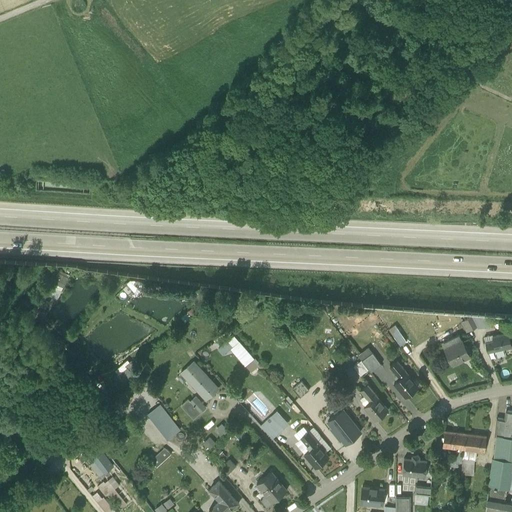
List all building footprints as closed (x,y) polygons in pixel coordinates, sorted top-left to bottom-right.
[(63,288),(69,277),(58,271),(52,282),(63,288)] [(471,317),(464,320),(470,331),(476,327),(471,317)] [(406,341),(395,325),(389,329),(400,346),(406,341)] [(509,332),(492,335),(495,350),(511,346),(509,332)] [(231,350),(251,371),(260,362),(233,334),(218,348),(225,356),(231,350)] [(492,335),(484,337),(487,352),(495,350),(492,335)] [(76,356),(60,337),(54,342),(69,361),(76,356)] [(462,340),(444,349),(452,364),(470,355),(462,340)] [(381,364),(372,352),(361,360),(370,372),(381,364)] [(397,360),(390,366),(400,378),(406,372),(407,373),(407,372),(397,360)] [(137,369),(143,376),(152,369),(146,361),(137,369)] [(215,386),(198,367),(197,369),(192,363),(183,371),(188,376),(187,379),(206,400),(212,394),(210,391),(215,386)] [(124,365),(116,371),(126,383),(134,377),(132,373),(134,371),(130,367),(128,369),(124,365)] [(407,373),(406,372),(400,378),(394,383),(406,397),(418,386),(407,373)] [(301,381),(292,388),(300,397),(309,390),(301,381)] [(378,396),(367,384),(360,390),(370,402),(376,396),(377,397),(378,396)] [(377,397),(376,396),(370,402),(364,406),(376,420),(388,410),(377,397)] [(205,408),(195,397),(190,402),(188,400),(181,406),(193,419),(205,408)] [(358,434),(347,420),(348,420),(338,407),(330,414),(340,425),(334,430),(346,444),(358,434)] [(511,411),(506,410),(504,419),(503,425),(511,426),(511,411)] [(174,432),(153,411),(148,417),(168,437),(174,432)] [(504,419),(496,418),(494,436),(496,436),(502,437),(503,425),(504,419)] [(274,419),(263,429),(272,438),(283,428),(274,419)] [(220,437),(228,431),(222,422),(214,429),(220,437)] [(511,426),(503,425),(502,437),(511,438),(511,435),(511,434),(511,426)] [(214,429),(209,432),(214,440),(219,438),(214,429)] [(465,433),(444,430),(443,446),(464,449),(465,433)] [(329,457),(317,444),(318,443),(308,431),(300,437),(310,449),(305,454),(316,468),(329,457)] [(486,435),(465,433),(464,449),(477,450),(484,451),(486,435)] [(209,436),(204,442),(210,448),(216,442),(209,436)] [(511,438),(502,437),(496,436),(494,458),(494,459),(511,461),(511,467),(511,470),(511,438)] [(165,447),(151,460),(158,466),(171,454),(165,447)] [(477,450),(464,449),(462,459),(473,460),(476,460),(477,450)] [(110,463),(99,450),(93,455),(96,459),(92,463),(100,472),(110,463)] [(420,456),(418,454),(412,456),(412,458),(404,458),(402,474),(425,477),(427,460),(419,459),(420,456)] [(230,458),(223,465),(229,471),(236,465),(230,458)] [(511,467),(511,461),(494,459),(494,458),(493,458),(488,485),(507,488),(509,489),(511,470),(511,467)] [(473,460),(462,459),(462,467),(473,468),(473,460)] [(287,490),(271,471),(257,483),(266,494),(260,499),(267,507),(287,490)] [(116,487),(120,482),(110,474),(98,487),(107,495),(108,494),(123,507),(129,499),(116,487)] [(229,511),(239,503),(220,481),(210,490),(220,501),(212,508),(211,507),(209,509),(211,511),(229,511)] [(431,487),(416,485),(415,494),(430,495),(431,487)] [(507,488),(488,485),(487,498),(504,502),(507,488)] [(384,488),(362,486),(360,502),(382,505),(383,501),(386,501),(387,492),(384,492),(384,488)] [(116,511),(98,489),(92,494),(106,511),(116,511)] [(410,511),(410,496),(396,496),(395,511),(410,511)] [(511,496),(511,498),(510,503),(504,502),(487,498),(486,507),(499,509),(511,511),(511,496)]
